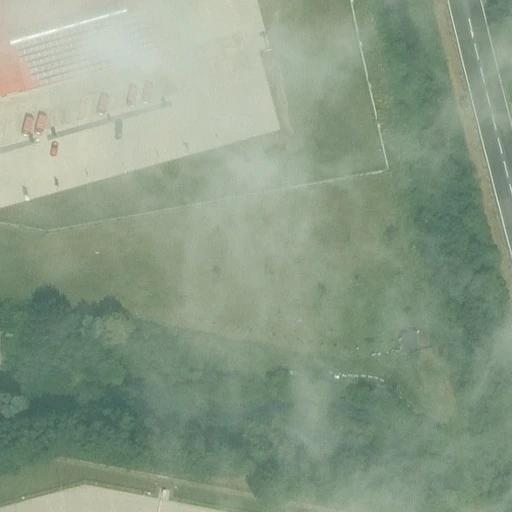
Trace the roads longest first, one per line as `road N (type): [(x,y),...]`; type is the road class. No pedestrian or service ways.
road 1 (primary): [(511,193),(463,0)]
road 2 (track): [(412,355),(454,434),(476,511)]
